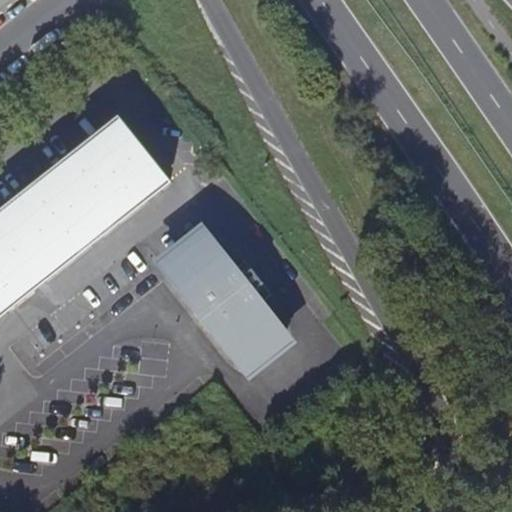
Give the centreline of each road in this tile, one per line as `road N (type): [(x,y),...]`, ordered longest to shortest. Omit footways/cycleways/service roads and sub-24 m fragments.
road 1 (primary): [(206,0),(439,428),(447,475),(435,511)]
road 2 (primary): [(316,0),(511,289)]
road 3 (primary): [(511,130),(421,0)]
